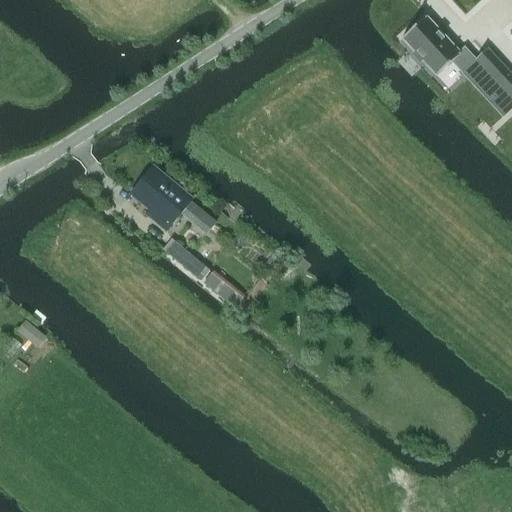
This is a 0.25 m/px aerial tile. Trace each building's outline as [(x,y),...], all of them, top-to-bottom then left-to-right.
[(426,17),(402,39),(414,52),(412,54),(420,63),(422,61),(436,76),(452,62),(463,75),(467,71),(495,101),(504,92),(511,100),(511,76),(488,50),(476,61),(464,49),(459,53),(426,17)] [(142,187),(133,198),(157,217),(153,222),(166,232),(188,203),(155,177),(145,189),(142,187)] [(191,202),(182,214),(191,221),(200,210),(191,202)] [(171,242),(163,252),(200,281),(208,271),(171,242)] [(211,275),(203,284),(235,309),(242,300),(211,275)]
